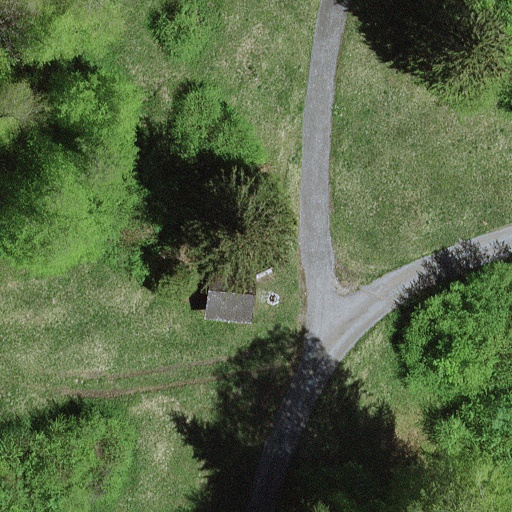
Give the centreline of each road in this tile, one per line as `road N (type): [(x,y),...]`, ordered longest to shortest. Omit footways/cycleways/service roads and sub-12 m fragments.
road 1 (track): [(326,352),(309,178),(329,0)]
road 2 (track): [(511,243),(408,284),(326,352)]
road 3 (track): [(326,352),(265,511)]
